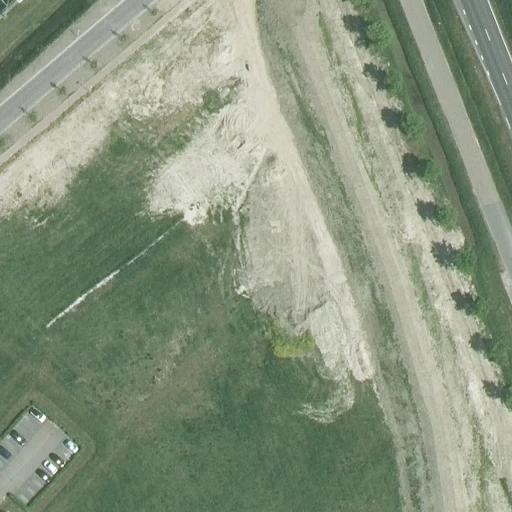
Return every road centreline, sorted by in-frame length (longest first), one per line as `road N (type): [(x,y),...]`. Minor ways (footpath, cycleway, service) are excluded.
road 1 (unclassified): [(511,259),(410,0)]
road 2 (residential): [(138,0),(0,120)]
